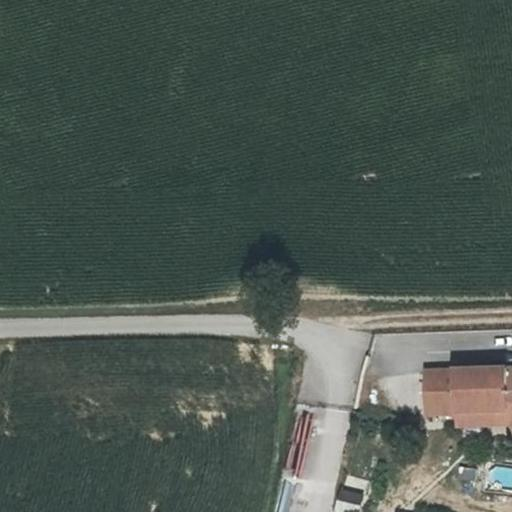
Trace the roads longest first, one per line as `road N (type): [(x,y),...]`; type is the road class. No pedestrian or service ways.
road 1 (unclassified): [(0,336),(320,329)]
road 2 (track): [(320,329),(511,321)]
road 3 (track): [(320,329),(316,511)]
